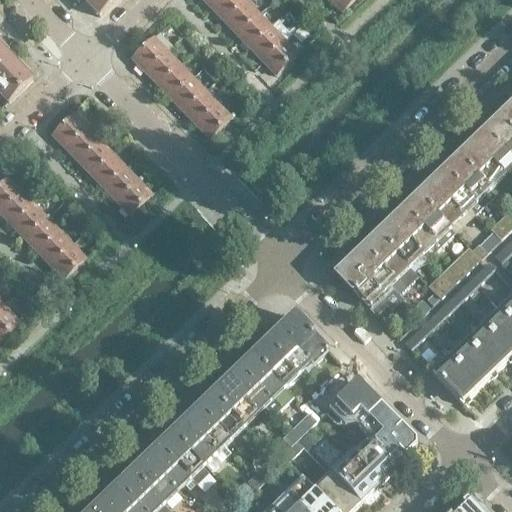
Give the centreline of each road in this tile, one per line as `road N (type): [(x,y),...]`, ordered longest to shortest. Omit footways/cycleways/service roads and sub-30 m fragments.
road 1 (residential): [(28,511),(282,267)]
road 2 (residential): [(282,267),(511,46)]
road 3 (residential): [(282,267),(85,60)]
road 4 (residential): [(463,459),(282,267)]
